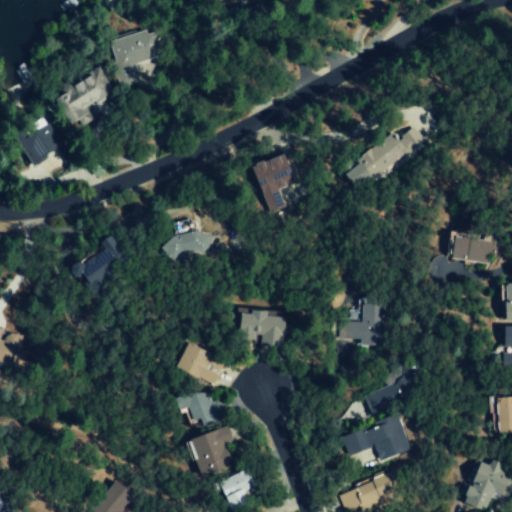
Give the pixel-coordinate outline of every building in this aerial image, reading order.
[(138,83),(133,64),(154,59),(148,31),(109,40),(120,87),(138,83)] [(99,96),(91,85),(86,77),(53,101),(71,125),(88,112),(84,107),(99,96)] [(61,145),(52,122),(15,139),(19,148),(32,143),(37,155),(61,145)] [(250,167),(268,211),(276,208),(273,201),(269,193),(293,183),(282,154),(250,167)] [(165,252),(204,261),(210,235),(189,230),(190,224),(172,219),(165,252)] [(492,265),(496,237),(482,235),(481,240),(450,235),(447,259),(492,265)] [(69,272),(84,294),(126,265),(106,237),(98,243),(102,249),(69,272)] [(357,345),(382,346),(384,306),(345,304),(344,340),(357,341),(357,345)] [(283,348),(284,318),(265,317),(265,313),(249,312),(249,315),(238,315),(237,340),(256,341),(256,347),(283,348)] [(0,361),(24,363),(25,334),(3,333),(3,341),(0,340),(0,361)] [(173,368),(210,386),(219,366),(208,361),(210,355),(184,343),(173,368)] [(385,388),(362,396),(368,415),(412,400),(401,370),(381,377),(385,388)] [(220,414),(216,400),(209,402),(206,390),(173,399),(176,410),(186,407),(190,422),(199,419),(201,426),(213,423),(211,417),(220,414)] [(495,433),(511,433),(511,395),(487,396),(488,423),(495,422),(495,433)] [(340,435),(346,456),(373,448),(376,461),(408,451),(397,417),(340,435)] [(188,441),(203,477),(233,464),(225,445),(232,442),(225,425),(188,441)] [(511,501),(511,500),(511,480),(495,474),(499,464),(488,460),(486,466),(472,460),(464,483),(465,483),(458,502),(481,511),(488,492),(511,501)] [(242,493),(255,486),(245,469),(216,484),(230,511),(247,503),(242,493)] [(390,469),(335,496),(342,511),(346,511),(357,507),(359,511),(367,511),(402,495),(390,469)] [(90,511),(122,511),(134,496),(113,481),(90,511)] [(0,511),(6,511),(8,493),(0,492),(0,511)]
